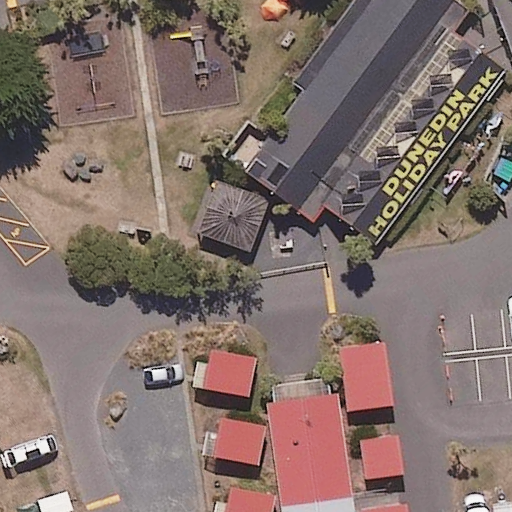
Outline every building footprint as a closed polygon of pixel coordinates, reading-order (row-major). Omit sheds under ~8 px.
[(294,87),(239,159),(306,209),(316,195),(336,211),(370,236),(502,61),(449,21),(461,5),(454,0),(340,0),(282,78),(294,87)] [(191,226),(245,245),(263,193),(235,183),(210,174),(191,226)] [(333,341),(341,403),(383,397),(375,335),(333,341)] [(241,390),(248,351),(203,343),(196,382),(241,390)] [(264,397),(259,397),(275,511),(349,511),(331,382),(322,383),(320,370),(270,377),(262,378),(264,397)] [(250,457),(257,419),(212,411),(205,449),(250,457)] [(393,465),(388,429),(353,434),(359,470),(393,465)] [(264,511),(269,488),(224,480),(218,511),(264,511)] [(356,504),(357,511),(399,511),(398,498),(356,504)]
